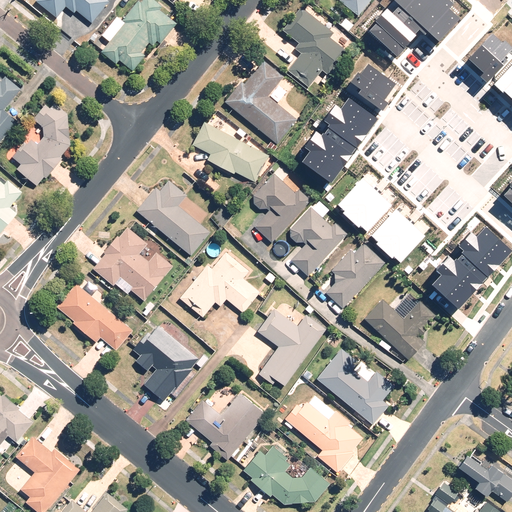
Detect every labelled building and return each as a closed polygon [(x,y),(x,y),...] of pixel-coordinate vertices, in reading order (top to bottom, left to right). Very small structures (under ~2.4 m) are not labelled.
[(37,0),(37,2),(57,18),(66,7),(74,13),(76,11),(92,23),(110,1),(108,0),(37,0)] [(161,44),(177,24),(160,10),(163,7),(154,0),(143,0),(141,3),(138,1),(122,21),(117,17),(102,36),(110,42),(101,53),(116,64),(119,61),(133,71),(145,56),(141,53),(149,43),(153,46),(157,41),(161,44)] [(358,15),(370,0),(339,0),(340,0),(358,15)] [(367,31),(397,59),(423,32),(426,35),(428,32),(438,42),(459,20),(447,8),(451,5),(445,0),(393,0),(399,5),(392,13),(386,8),(373,21),(375,23),(367,31)] [(309,86),(322,70),(329,75),(348,52),(330,37),(334,32),(301,6),(283,29),(299,43),(295,48),(302,53),(288,70),(309,86)] [(94,42),(99,36),(95,32),(90,39),(94,42)] [(493,35),(470,60),(484,73),(480,77),(486,83),(509,60),(506,57),(511,51),(511,45),(506,40),(503,43),(493,35)] [(241,81),(225,101),(277,144),(297,119),(268,95),(283,76),(264,60),(244,83),(241,81)] [(362,90),(360,94),(383,110),(388,103),(385,100),(396,85),(369,64),(361,75),(358,72),(351,82),(362,90)] [(511,65),(493,85),(503,95),(505,93),(511,100),(511,65)] [(1,82),(0,81),(0,142),(18,121),(4,110),(21,89),(5,77),(1,82)] [(487,94),(477,84),(467,93),(477,104),(487,94)] [(378,119),(348,97),(340,109),(333,104),(321,121),(329,126),(328,127),(329,129),(328,131),(355,150),(378,119)] [(68,114),(54,103),(50,109),(45,105),(34,119),(43,127),(44,137),(38,144),(32,139),(28,144),(25,142),(12,157),(21,164),(17,169),(37,186),(44,177),(46,179),(62,159),(60,157),(70,145),(68,114)] [(205,121),(192,144),(210,154),(207,159),(234,174),(235,172),(255,182),(269,156),(205,121)] [(494,123),(490,127),(486,123),(475,134),(488,148),(500,137),(495,132),(499,128),(494,123)] [(310,149),(302,160),(332,182),(355,150),(328,131),(326,133),(324,132),(323,133),(316,128),(304,144),(310,149)] [(5,171),(1,175),(7,180),(11,176),(5,171)] [(272,242),(310,200),(298,189),(295,192),(274,173),(253,196),(254,203),(259,208),(267,208),(269,210),(254,226),(272,242)] [(343,214),(358,228),(361,226),(367,232),(392,206),(364,179),(339,206),(346,212),(343,214)] [(210,232),(178,206),(187,195),(169,180),(160,191),(156,187),(136,211),(191,255),(210,232)] [(9,207),(21,192),(8,181),(5,185),(0,181),(0,233),(17,213),(9,207)] [(511,182),(509,186),(511,187),(503,196),(511,204),(511,182)] [(308,276),(347,233),(336,223),(332,227),(310,207),(290,229),(291,237),(296,242),(304,242),(306,243),(290,260),(308,276)] [(377,245),(392,259),(394,257),(400,263),(425,236),(397,210),(372,236),(379,243),(377,245)] [(173,265),(156,251),(148,261),(139,253),(147,243),(127,227),(119,237),(117,235),(104,252),(105,253),(92,269),(113,286),(120,277),(132,287),(130,289),(144,301),(173,265)] [(511,252),(484,228),(474,238),(468,233),(454,248),(461,254),(460,255),(462,257),(460,259),(485,281),(511,252)] [(342,308),(385,262),(363,242),(354,252),(350,249),(331,270),(334,273),(335,283),(326,293),(342,308)] [(226,251),(212,268),(207,265),(180,298),(202,317),(215,302),(220,306),(226,299),(242,312),(259,292),(243,278),(249,271),(226,251)] [(441,275),(431,285),(458,310),(485,281),(460,259),(458,261),(456,259),(455,261),(448,254),(435,270),(441,275)] [(74,321),(72,323),(96,342),(100,337),(116,350),(133,330),(76,283),(56,306),(74,321)] [(382,299),(364,318),(408,360),(425,342),(417,334),(418,333),(421,336),(427,329),(424,326),(435,315),(420,300),(403,318),(382,299)] [(285,385),(326,329),(306,315),(298,326),(274,308),(257,331),(279,346),(259,374),(273,384),(276,379),(285,385)] [(199,358),(158,325),(150,334),(148,332),(133,349),(140,355),(136,361),(147,370),(152,365),(157,369),(144,384),(164,400),(170,393),(176,397),(196,373),(191,368),(199,358)] [(341,348),(317,378),(373,424),(389,405),(383,400),(395,385),(376,370),(367,381),(357,373),(359,370),(355,367),(359,363),(341,348)] [(208,359),(204,355),(196,363),(201,367),(208,359)] [(312,374),(307,370),(303,374),(309,379),(312,374)] [(237,448),(266,414),(240,392),(238,395),(234,392),(228,400),(231,403),(229,406),(226,404),(218,413),(202,400),(185,420),(212,442),(210,445),(227,460),(231,455),(233,456),(239,450),(237,448)] [(0,444),(8,435),(16,442),(33,422),(18,409),(19,408),(3,394),(1,395),(0,394),(0,444)] [(297,404),(284,418),(322,450),(317,456),(337,472),(354,452),(352,451),(363,438),(348,425),(350,422),(336,410),(334,411),(315,395),(309,403),(307,401),(301,408),(297,404)] [(37,511),(44,511),(80,469),(54,448),(51,452),(32,436),(16,456),(35,472),(21,489),(30,496),(26,502),(37,511)] [(302,477),(293,478),(285,471),(291,465),(285,460),(288,458),(273,445),(265,455),(260,450),(243,470),(252,477),(250,479),(270,496),(272,494),(276,497),(284,504),(315,502),(331,484),(310,467),(302,477)] [(466,454),(457,465),(478,480),(474,486),(486,494),(490,489),(507,501),(511,493),(511,478),(490,463),(486,468),(466,454)] [(498,511),(500,510),(486,500),(477,511),(455,511),(447,506),(457,491),(443,481),(434,493),(436,494),(426,507),(428,509),(427,511),(428,511),(498,511)] [(124,511),(127,509),(107,492),(91,511),(87,511),(72,499),(61,511),(124,511)]
